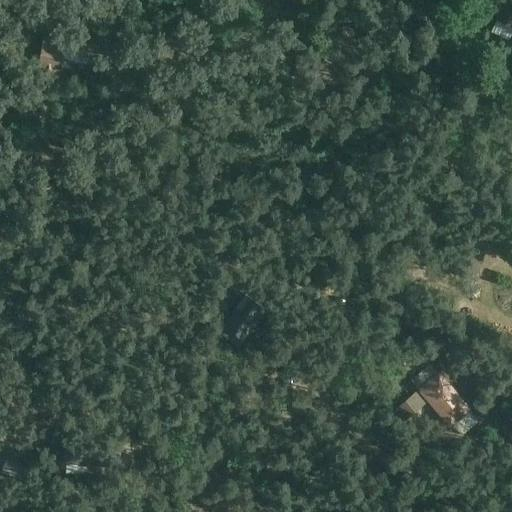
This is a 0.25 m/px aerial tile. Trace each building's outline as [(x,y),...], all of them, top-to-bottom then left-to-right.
[(511,0),(504,0),(496,19),(511,26),(511,0)] [(359,41),(342,31),(321,65),(339,76),(359,41)] [(88,51),(43,42),(37,74),(41,75),(38,87),(50,89),(52,78),(57,78),(61,56),(86,61),(88,51)] [(235,310),(223,326),(242,340),(266,309),(264,308),(269,302),(261,296),(258,301),(256,299),(243,316),(235,310)] [(473,405),(452,381),(436,395),(441,401),(436,405),(444,414),(449,411),(456,419),(473,405)] [(124,447),(83,444),(81,465),(98,466),(98,468),(100,468),(100,466),(122,467),(124,447)]
